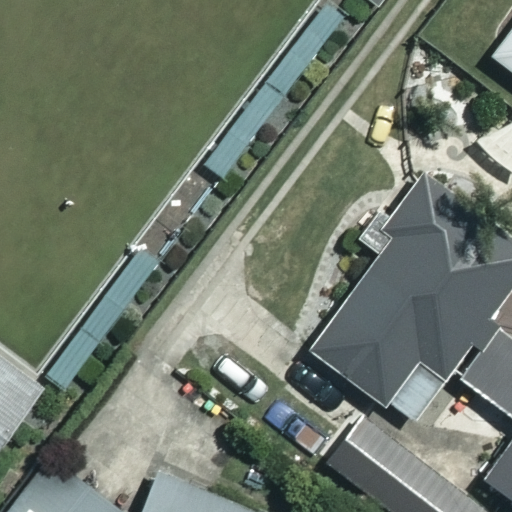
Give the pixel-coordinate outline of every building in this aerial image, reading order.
[(511,12),(482,51),(511,75),(511,12)] [(511,268),(511,248),(403,173),(353,244),(369,255),(274,392),(343,440),(373,396),(407,419),(443,368),(458,379),(436,411),(496,452),(479,477),(511,499),(511,337),(480,315),(511,268)] [(0,429),(39,378),(0,348),(0,429)] [(117,511),(119,510),(48,459),(9,511),(117,511)] [(255,511),(151,468),(132,511),(255,511)]
